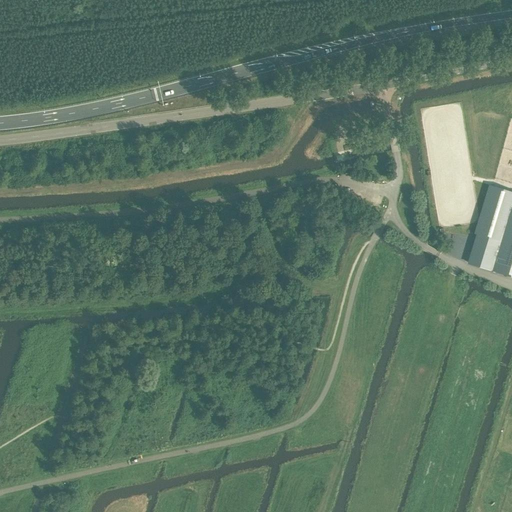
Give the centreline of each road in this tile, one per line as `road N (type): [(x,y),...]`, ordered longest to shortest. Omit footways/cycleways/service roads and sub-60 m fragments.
road 1 (trunk): [(0,123),(511,14)]
road 2 (unclassified): [(382,85),(0,140)]
road 3 (unclassified): [(511,60),(382,85)]
road 4 (unclassified): [(391,204),(398,170),(382,85)]
